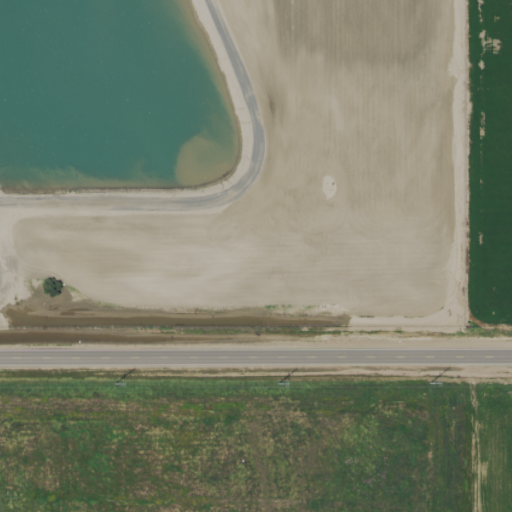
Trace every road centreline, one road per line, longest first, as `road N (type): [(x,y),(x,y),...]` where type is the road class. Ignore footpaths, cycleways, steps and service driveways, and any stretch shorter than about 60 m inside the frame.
road 1 (secondary): [(511,358),(0,357)]
road 2 (residential): [(473,359),(473,511)]
